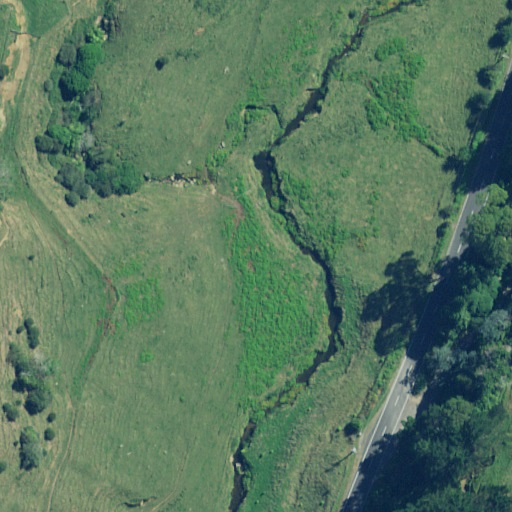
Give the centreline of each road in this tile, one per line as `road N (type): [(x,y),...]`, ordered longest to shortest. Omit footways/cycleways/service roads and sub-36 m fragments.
road 1 (tertiary): [(351,511),(511,85)]
road 2 (unknown): [(367,470),(410,448),(511,242)]
road 3 (track): [(24,175),(29,23),(0,7)]
